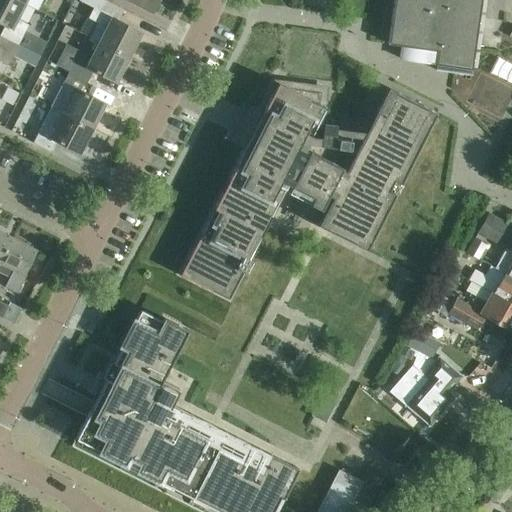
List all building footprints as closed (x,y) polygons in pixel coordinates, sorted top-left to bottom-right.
[(18,19),(25,4),(16,0),(0,0),(0,22),(5,25),(0,35),(0,36),(19,46),(29,25),(18,19)] [(125,10),(107,1),(105,0),(79,0),(100,11),(95,20),(107,26),(99,42),(129,57),(142,32),(119,20),(125,10)] [(131,0),(152,11),(158,0),(131,0)] [(395,0),(389,45),(401,46),(399,59),(435,65),(435,70),(469,75),(473,50),(478,19),(480,0),(395,0)] [(40,57),(19,46),(0,36),(0,60),(9,65),(14,55),(35,66),(40,57)] [(117,82),(129,57),(99,42),(91,57),(80,51),(77,56),(67,50),(62,51),(58,59),(56,55),(52,53),(47,61),(69,72),(69,71),(88,81),(94,70),(117,82)] [(83,92),(88,81),(69,71),(69,72),(59,91),(71,97),(63,112),(93,128),(106,104),(83,92)] [(5,74),(0,89),(19,95),(23,80),(5,74)] [(35,106),(43,108),(48,93),(29,86),(21,110),(32,114),(35,106)] [(264,128),(256,143),(251,153),(244,149),(228,181),(234,185),(229,195),(223,191),(214,208),(221,212),(216,222),(209,218),(200,235),(207,239),(202,249),(195,245),(186,263),(193,266),(187,278),(229,299),(243,272),(247,274),(252,264),(251,264),(246,272),(242,270),(238,268),(244,256),(243,256),(250,242),(251,243),(258,229),(257,229),(264,215),(265,215),(272,202),(270,201),(286,171),(292,173),(287,184),(292,186),(289,193),(310,204),(321,210),(322,207),(327,209),(318,226),(360,247),(361,245),(361,244),(366,234),(372,237),(372,238),(373,238),(381,221),(375,217),(380,207),(386,210),(385,211),(387,211),(395,194),(389,190),(394,180),(399,183),(400,184),(409,167),(402,163),(407,153),(413,156),(414,157),(430,125),(429,124),(429,125),(423,121),(430,109),(388,88),(373,117),(365,132),(335,128),(336,125),(323,123),(321,137),(312,136),(326,108),(319,104),(320,93),(284,88),(278,98),(272,95),(263,112),(277,120),(271,131),(270,131),(264,128)] [(81,153),(93,128),(63,112),(55,128),(44,122),(33,143),(52,152),(57,141),(81,153)] [(478,233),(495,242),(506,223),(489,213),(478,233)] [(0,262),(12,238),(0,232),(0,262)] [(12,238),(0,262),(0,264),(13,271),(4,288),(17,294),(27,276),(24,274),(36,251),(12,238)] [(466,253),(478,260),(486,245),(474,238),(466,253)] [(511,252),(505,248),(494,268),(503,274),(511,278),(511,252)] [(511,304),(511,278),(503,274),(497,285),(476,274),(472,282),(511,304)] [(511,331),(511,304),(472,282),(468,289),(488,301),(481,314),(455,299),(453,303),(439,295),(432,308),(446,316),(448,313),(476,329),(484,316),(511,331)] [(0,318),(3,320),(9,308),(0,303),(0,318)] [(132,326),(117,356),(104,382),(106,383),(107,381),(113,384),(106,399),(99,395),(98,394),(84,422),(97,429),(89,445),(124,463),(128,455),(143,462),(139,470),(158,480),(163,472),(177,479),(173,488),(193,498),(197,489),(211,497),(207,505),(220,511),(271,511),(279,496),(283,498),(298,468),(172,404),(179,389),(162,380),(188,330),(163,318),(162,321),(152,316),(144,332),(132,326)] [(449,392),(462,377),(437,356),(421,375),(411,367),(389,392),(403,405),(430,427),(455,397),(449,392)] [(317,511),(346,511),(362,482),(339,470),(317,511)]
